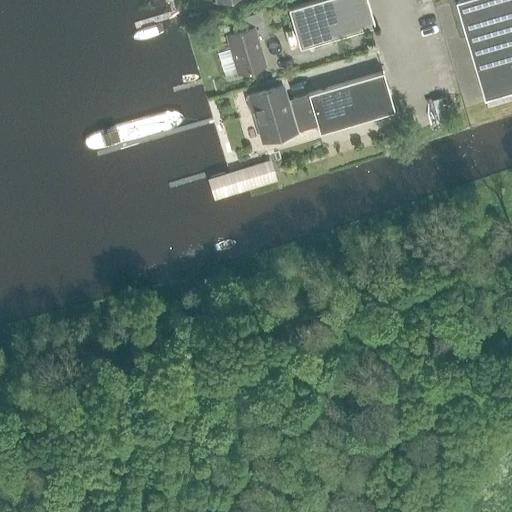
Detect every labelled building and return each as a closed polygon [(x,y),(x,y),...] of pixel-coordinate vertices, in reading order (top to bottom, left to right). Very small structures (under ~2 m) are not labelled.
[(299,48),(374,26),(366,0),(316,0),(288,8),(299,48)] [(487,97),(511,89),(511,0),(448,0),(460,37),(468,34),(487,97)] [(242,30),(227,35),(238,73),(264,65),(256,40),(268,36),(261,12),(239,18),(242,30)] [(394,111),(382,71),(307,93),(308,94),(317,125),(319,132),(394,111)] [(317,125),(308,94),(286,100),(282,85),(245,96),(250,113),(254,111),(263,141),(317,125)]
